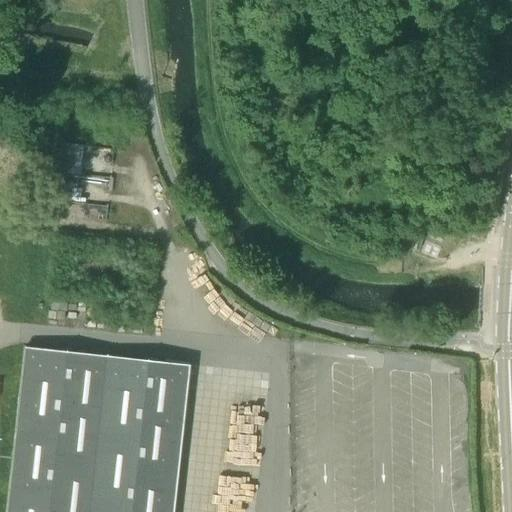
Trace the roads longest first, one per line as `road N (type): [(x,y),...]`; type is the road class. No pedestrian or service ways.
road 1 (unknown): [(385,348),(366,345),(327,360),(319,418),(329,511)]
road 2 (unknown): [(385,348),(435,361),(442,511)]
road 3 (unknown): [(385,348),(382,511)]
road 4 (unknown): [(146,89),(0,67)]
